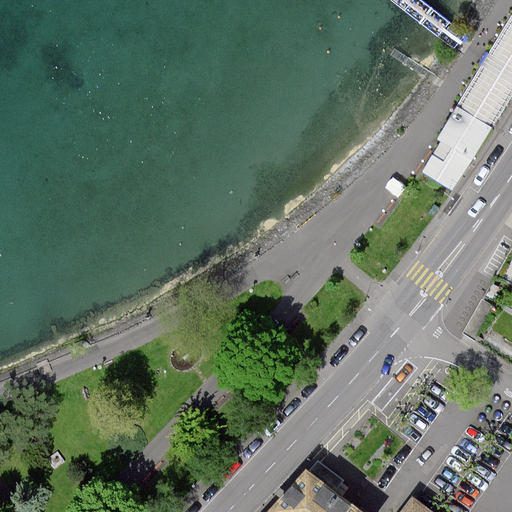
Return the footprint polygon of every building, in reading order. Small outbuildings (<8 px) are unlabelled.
[(511,92),(511,18),(439,139),(443,141),(425,170),(454,188),(511,92)] [(495,283),(488,295),(493,298),(500,288),(495,283)] [(496,307),(483,299),(464,332),(476,339),(481,332),(496,307)] [(311,467),(272,511),(370,511),(339,489),(344,480),(320,460),(311,467)] [(415,494),(401,511),(438,511),(417,496),(415,494)]
